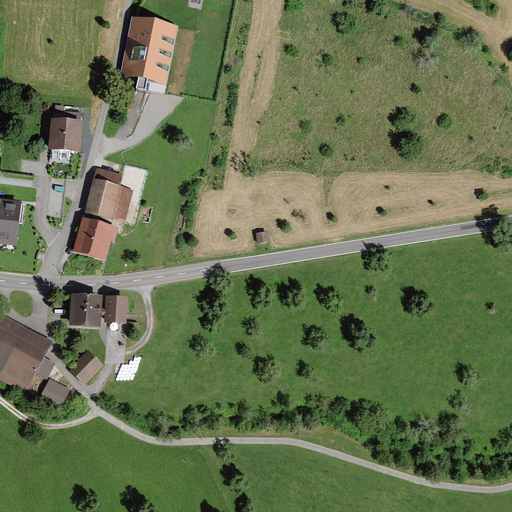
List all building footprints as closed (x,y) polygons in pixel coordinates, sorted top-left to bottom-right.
[(178,29),(133,21),(125,60),(122,77),(139,82),(137,92),(146,93),(149,84),(167,87),(178,29)] [(83,123),(52,121),(49,151),(80,153),(83,123)] [(124,176),(97,169),(86,213),(125,223),(134,193),(121,188),(124,176)] [(21,201),(0,199),(0,244),(18,246),(21,201)] [(119,231),(84,220),(74,253),(106,263),(112,243),(115,244),(119,231)] [(72,296),(71,327),(102,329),(103,298),(72,296)] [(128,299),(107,298),(106,324),(127,325),(128,299)] [(53,344),(5,316),(1,323),(0,322),(0,373),(1,374),(0,376),(0,380),(26,394),(36,375),(47,381),(56,365),(44,359),(53,344)] [(90,352),(71,370),(87,385),(105,366),(90,352)] [(73,391),(52,379),(41,399),(62,411),(73,391)]
